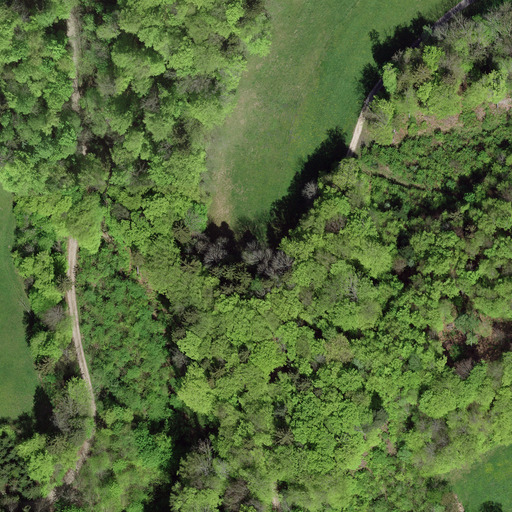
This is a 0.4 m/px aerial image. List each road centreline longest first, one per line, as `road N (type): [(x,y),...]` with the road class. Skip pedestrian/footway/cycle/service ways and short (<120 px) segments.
road 1 (track): [(66,0),(83,172),(71,283),(93,413),(85,453),(47,502)]
road 2 (track): [(279,511),(272,460),(287,318),(342,163)]
road 3 (track): [(75,467),(7,253),(14,203)]
road 4 (track): [(342,163),(383,83),(472,0)]
road 5 (track): [(342,163),(511,215)]
